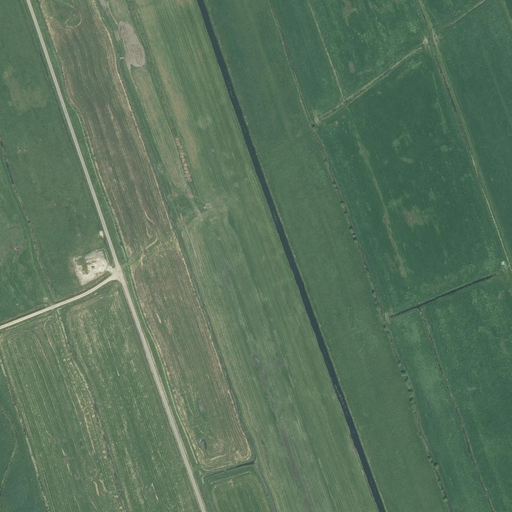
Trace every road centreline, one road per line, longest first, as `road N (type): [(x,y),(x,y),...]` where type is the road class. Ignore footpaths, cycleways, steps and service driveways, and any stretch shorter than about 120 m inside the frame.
road 1 (unclassified): [(205,511),(29,0)]
road 2 (track): [(0,328),(120,274)]
